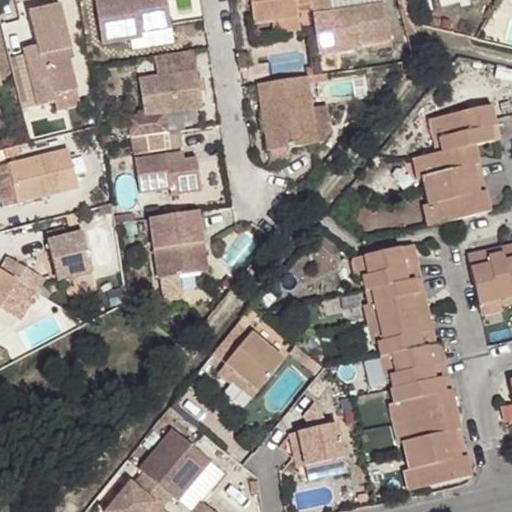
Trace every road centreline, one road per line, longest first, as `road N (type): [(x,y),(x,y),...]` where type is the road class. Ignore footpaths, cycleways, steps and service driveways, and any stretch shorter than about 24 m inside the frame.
road 1 (residential): [(263,204),(242,174),(213,0)]
road 2 (residential): [(507,499),(474,364)]
